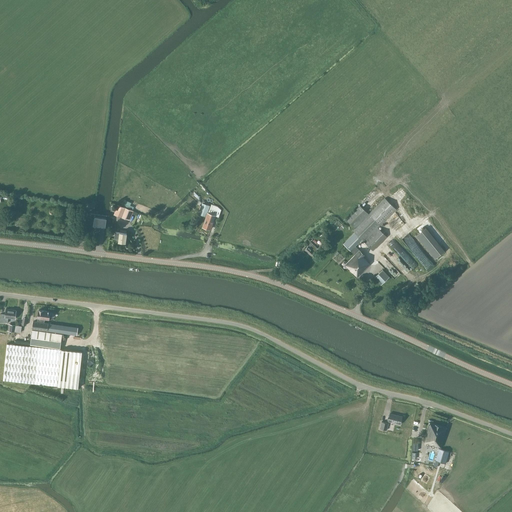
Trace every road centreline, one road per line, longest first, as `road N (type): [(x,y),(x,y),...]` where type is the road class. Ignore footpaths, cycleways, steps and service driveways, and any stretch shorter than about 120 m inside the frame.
road 1 (tertiary): [(511,384),(243,273),(0,241)]
road 2 (unclassified): [(511,434),(353,382),(243,326),(0,293)]
